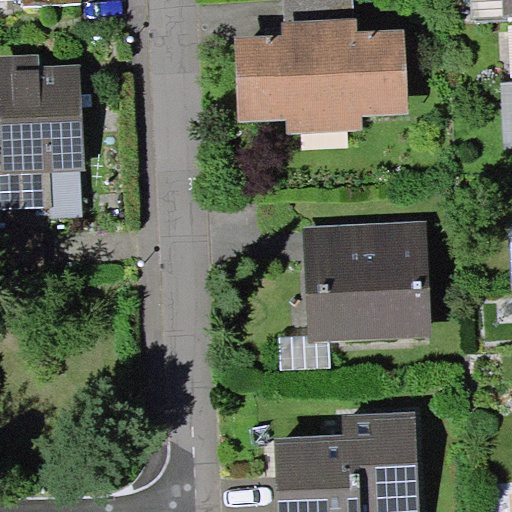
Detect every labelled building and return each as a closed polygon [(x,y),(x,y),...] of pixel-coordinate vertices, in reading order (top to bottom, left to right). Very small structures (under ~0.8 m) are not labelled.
[(19,11),(76,9),(75,0),(0,0),(0,2),(18,1),(19,11)] [(348,30),(346,0),(279,0),(281,34),(348,30)] [(511,0),(502,0),(504,25),(511,24),(511,0)] [(301,51),(282,52),(235,54),(237,78),(245,85),(247,121),(286,120),(303,102),(333,100),(352,116),(391,115),(389,78),(396,70),(395,47),(329,50),(328,42),(313,40),(301,43),(301,51)] [(76,172),(71,77),(0,80),(0,214),(45,212),(43,174),(76,172)] [(414,230),(334,234),(335,263),(320,264),(322,293),(316,294),(316,302),(322,302),(324,340),(419,336),(414,230)] [(0,274),(36,272),(34,234),(0,236),(0,274)] [(343,450),(274,453),(277,511),(409,511),(406,426),(342,429),(343,450)]
